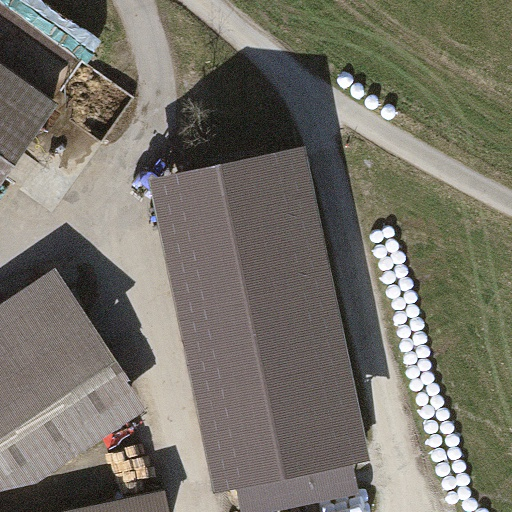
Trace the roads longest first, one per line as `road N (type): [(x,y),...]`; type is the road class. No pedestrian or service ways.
road 1 (track): [(199,0),(391,139),(511,203)]
road 2 (track): [(136,0),(155,86),(143,140),(95,203),(0,256)]
road 3 (track): [(95,203),(142,313),(188,511)]
